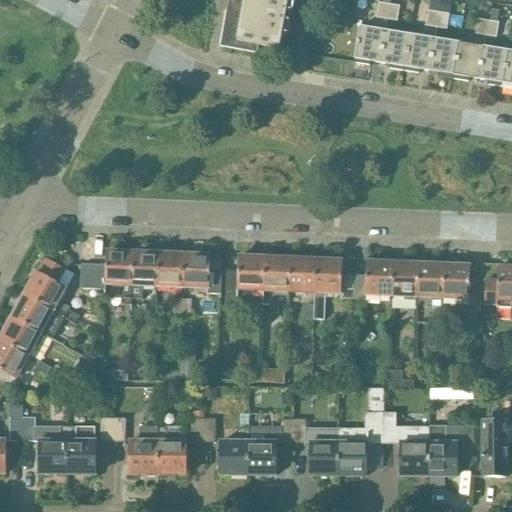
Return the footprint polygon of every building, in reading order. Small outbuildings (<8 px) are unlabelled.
[(229,0),(221,48),(257,55),(259,47),(277,50),(285,12),(286,0),(229,0)] [(430,0),(426,28),(436,29),(438,14),(440,2),(430,0)] [(387,21),(390,6),(379,5),(377,19),(387,21)] [(390,6),(387,21),(388,21),(397,23),(400,8),(390,6)] [(449,16),(438,14),(436,29),(447,31),(449,16)] [(380,64),(385,33),(386,33),(386,32),(388,21),(387,21),(377,19),(375,30),(360,28),(354,64),(370,67),(371,63),(380,64)] [(485,37),(487,22),(478,21),(476,36),(485,37)] [(499,24),(487,22),(485,37),(497,39),(499,24)] [(386,32),(386,33),(385,33),(380,64),(389,66),(388,69),(403,72),(409,36),(386,32)] [(434,40),(409,36),(403,72),(420,75),(420,71),(429,72),(434,40)] [(453,80),(458,44),(434,40),(429,72),(438,74),(438,78),(453,80)] [(478,80),(483,48),(458,44),(453,80),(469,83),(470,79),(478,80)] [(502,88),(508,52),(483,48),(478,80),(488,82),(487,86),(502,88)] [(511,52),(508,52),(502,88),(511,89),(511,52)] [(95,267),(94,267),(92,291),(105,291),(106,291),(105,298),(131,299),(132,287),(133,254),(107,253),(106,267),(95,267)] [(157,288),(159,255),(133,254),(132,287),(131,299),(144,300),(145,288),(157,288)] [(184,256),(159,255),(157,288),(183,289),(185,256),(184,256)] [(208,295),(221,295),(222,272),(211,271),(211,257),(185,256),(183,289),(208,290),(208,295)] [(264,306),(264,293),(265,259),(238,258),(238,272),(226,272),(225,305),(264,306)] [(291,260),(265,259),(264,293),(264,306),(270,307),(275,293),(289,294),(290,294),(291,260)] [(24,298),(53,314),(64,320),(75,326),(79,317),(58,305),(66,291),(58,286),(66,271),(45,260),(25,297),(24,298)] [(291,260),(290,294),(315,295),(316,261),(291,260)] [(343,262),(316,261),(315,295),(315,303),(314,319),(323,319),(324,295),(340,296),(339,300),(353,301),(354,277),(342,276),(343,262)] [(366,277),(354,277),(353,301),(365,301),(365,297),(392,298),(393,264),(366,263),(366,277)] [(419,265),(393,264),(392,298),(417,299),(419,265)] [(419,265),(417,299),(443,300),(444,266),(419,265)] [(80,290),(92,291),(94,267),(81,266),(80,290)] [(469,305),(481,306),(482,282),(470,282),(471,267),(444,266),(443,300),(469,301),(469,305)] [(498,283),(486,283),(485,306),(497,306),(498,302),(511,302),(511,269),(499,269),(498,283)] [(64,320),(53,314),(24,298),(13,319),(42,335),(53,341),(64,320)] [(182,315),(182,302),(174,301),(173,314),(182,315)] [(182,302),(182,315),(191,315),(191,302),(182,302)] [(305,318),(314,319),(315,303),(306,303),(305,318)] [(442,325),(443,312),(434,312),(433,325),(442,325)] [(443,312),(442,325),(451,325),(452,313),(443,312)] [(0,342),(29,359),(42,335),(13,319),(0,341),(0,342)] [(17,381),(29,359),(0,342),(0,385),(6,389),(12,378),(17,381)] [(196,355),(181,354),(180,380),(195,381),(196,355)] [(50,371),(39,364),(35,372),(46,378),(50,371)] [(153,382),(153,366),(144,366),(144,382),(153,382)] [(72,376),(83,382),(88,373),(77,367),(72,376)] [(260,370),(260,382),(286,383),(286,370),(260,370)] [(115,371),(114,381),(127,382),(128,372),(115,371)] [(232,371),(222,371),(222,383),(232,383),(232,371)] [(388,389),(403,390),(403,371),(389,371),(388,389)] [(179,382),(179,372),(167,372),(167,382),(179,382)] [(217,402),(217,390),(201,390),(201,402),(217,402)] [(11,409),(11,419),(10,444),(23,444),(24,410),(24,409),(11,409)] [(36,410),(24,410),(23,444),(36,444),(36,410)] [(191,444),(204,444),(204,420),(204,413),(194,413),(194,421),(191,421),(191,444)] [(217,421),(204,420),(204,444),(217,444),(217,421)] [(114,445),(114,421),(101,421),(101,445),(114,445)] [(126,421),(114,421),(114,445),(126,445),(126,421)] [(294,446),(294,422),(282,422),(282,428),(282,445),(282,446),(294,446)] [(307,422),(294,422),(294,446),(307,446),(307,422)] [(483,446),(482,446),(482,480),(506,480),(506,446),(505,446),(505,426),(482,426),(483,446)] [(68,477),(69,428),(60,428),(60,443),(40,443),(40,477),(68,477)] [(96,429),(77,428),(69,428),(68,477),(96,477),(96,429)] [(277,445),(282,445),(282,428),(249,428),(249,429),(248,478),(277,478),(277,445)] [(249,429),(241,429),(241,444),(221,444),(221,478),(248,478),(249,429)] [(445,445),(445,429),(429,429),(429,432),(428,479),(457,479),(457,445),(445,445)] [(159,477),(159,430),(150,430),(150,443),(130,443),(130,477),(159,477)] [(187,430),(167,430),(159,430),(159,477),(186,477),(187,430)] [(311,478),(339,479),(339,431),(331,431),(331,445),(311,445),(311,478)] [(367,431),(347,431),(339,431),(339,479),(367,479),(367,431)] [(428,479),(429,432),(420,432),(420,445),(401,445),(401,479),(428,479)]
